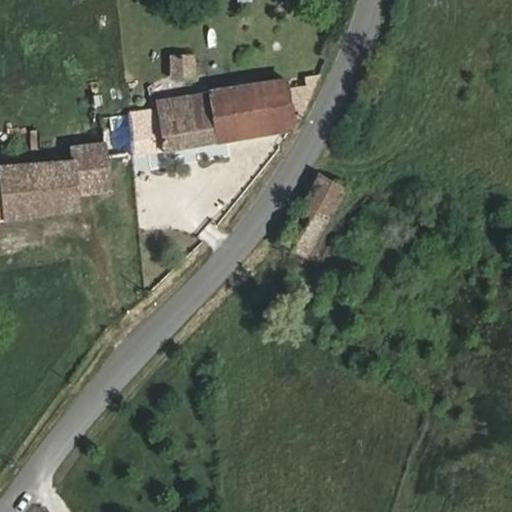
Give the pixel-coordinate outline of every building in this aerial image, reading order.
[(258,0),(259,0),(260,17),(283,18),(283,0),(258,0)] [(198,47),(198,21),(133,20),(132,46),(198,47)] [(182,80),(182,58),(160,59),(160,80),(182,80)] [(138,109),(118,112),(123,154),(178,146),(283,127),(312,73),(234,87),(138,109)] [(90,116),(94,141),(97,158),(123,154),(118,112),(90,116)] [(59,145),(61,160),(67,192),(99,189),(97,158),(94,141),(59,145)] [(67,192),(61,160),(0,166),(0,214),(68,205),(67,192)] [(311,172),(272,239),(296,250),(334,187),(311,172)]
